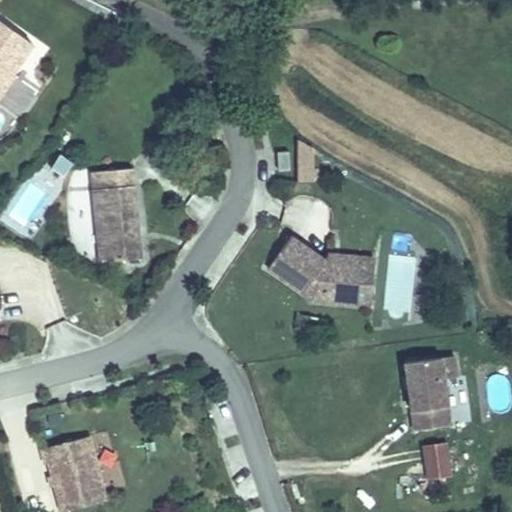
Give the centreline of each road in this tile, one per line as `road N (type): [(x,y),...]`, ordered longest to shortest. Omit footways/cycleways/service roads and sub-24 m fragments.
road 1 (residential): [(231,54),(241,168),(235,197),(158,318)]
road 2 (residential): [(277,511),(222,362),(158,318)]
road 3 (residential): [(158,318),(104,356),(0,385)]
